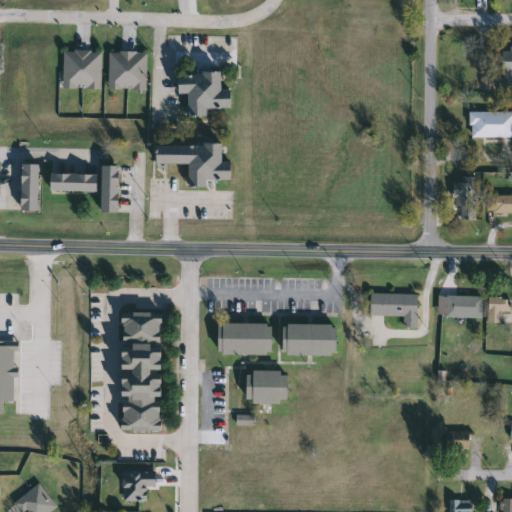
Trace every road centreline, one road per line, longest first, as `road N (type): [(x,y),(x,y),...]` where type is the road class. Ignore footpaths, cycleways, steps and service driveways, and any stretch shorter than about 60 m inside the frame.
road 1 (secondary): [(0,245),(511,253)]
road 2 (residential): [(0,16),(227,22),(275,0)]
road 3 (residential): [(191,249),(186,511)]
road 4 (residential): [(431,0),(430,252)]
